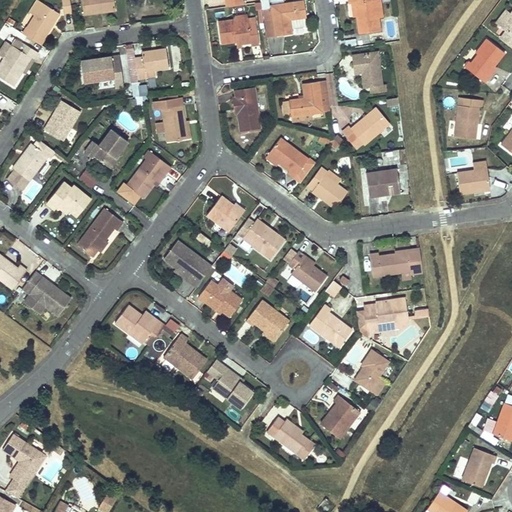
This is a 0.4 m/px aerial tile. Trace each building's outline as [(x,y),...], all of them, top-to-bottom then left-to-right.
[(59,0),(61,13),(69,13),(67,0),(59,0)] [(80,0),(83,16),(99,13),(99,12),(114,9),(112,0),(80,0)] [(260,0),(260,1),(261,8),(265,8),(269,7),(267,0),(260,0)] [(292,33),(291,27),(290,19),(306,17),(303,0),(302,0),(271,5),(271,7),(274,28),(275,34),(275,36),(292,33)] [(347,0),(348,3),(346,3),(348,16),(355,15),(358,32),(379,29),(378,16),(375,0),(347,0)] [(30,13),(33,15),(40,3),(38,1),(30,13)] [(33,15),(22,33),(39,44),(58,14),(40,3),(33,15)] [(265,8),(268,35),(275,34),(274,28),(271,7),(269,7),(265,8)] [(505,31),(500,37),(511,45),(511,8),(509,13),(499,26),(505,31)] [(494,22),(499,26),(509,13),(504,9),(494,22)] [(233,19),(233,22),(248,20),(248,17),(247,13),(232,15),(233,19)] [(252,44),(259,43),(255,16),(248,17),(248,20),(233,22),(233,19),(218,21),(221,41),(236,40),(236,43),(251,41),(252,44)] [(397,16),(383,17),(386,40),(400,38),(397,16)] [(290,19),(291,27),(307,24),(306,17),(290,19)] [(511,45),(500,37),(499,38),(511,48),(511,45)] [(486,83),(494,73),(492,71),(496,66),(505,54),(485,38),(474,53),(476,55),(470,63),(468,61),(463,67),(486,83)] [(10,46),(4,42),(0,48),(0,57),(2,59),(10,46)] [(2,59),(0,61),(0,77),(12,85),(29,58),(32,60),(36,53),(21,43),(16,50),(10,46),(2,59)] [(136,58),(138,78),(146,77),(145,71),(168,68),(166,49),(156,50),(156,52),(142,54),(142,57),(136,58)] [(362,75),(364,87),(370,86),(382,84),(380,69),(378,50),(351,54),(353,63),(360,63),(361,72),(365,71),(366,75),(362,75)] [(84,82),(96,80),(114,77),(115,87),(123,86),(118,56),(110,57),(101,59),(101,62),(98,63),(97,59),(80,62),(84,82)] [(353,63),(354,72),(361,72),(360,63),(353,63)] [(325,79),(317,81),(322,111),(329,110),(325,79)] [(290,116),(310,113),(322,111),(317,81),(301,83),(303,97),(287,100),(288,101),(281,102),(283,114),(289,114),(290,116)] [(382,84),(370,86),(371,92),(387,90),(386,83),(382,84)] [(236,109),(237,113),(239,131),(259,128),(254,87),(234,90),(235,97),(232,98),(234,109),(236,109)] [(457,97),(457,105),(453,137),(474,138),(477,107),(480,108),(481,99),(457,97)] [(166,141),(186,139),(184,122),(182,106),(180,106),(179,98),(152,101),(153,110),(161,109),(166,141)] [(62,141),(64,137),(69,128),(79,112),(60,101),(53,112),(56,114),(50,124),(47,123),(43,130),(62,141)] [(351,129),(365,144),(389,123),(375,107),(351,129)] [(53,112),(47,123),(50,124),(56,114),(53,112)] [(511,112),(511,114),(511,129),(501,145),(511,152),(511,112)] [(70,141),(76,132),(71,128),(65,137),(70,141)] [(93,141),(84,152),(91,157),(93,155),(109,167),(128,141),(112,129),(99,145),(93,141)] [(329,143),(334,147),(337,143),(332,138),(329,143)] [(30,143),(11,168),(13,169),(5,180),(13,185),(21,175),(28,181),(46,156),(48,158),(54,151),(37,139),(33,145),(30,143)] [(267,155),(267,156),(277,163),(288,172),(287,174),(293,178),(307,160),(279,139),(267,155)] [(144,198),(154,184),(163,172),(166,174),(171,167),(149,151),(144,158),(147,160),(128,186),(144,198)] [(277,163),(267,156),(265,159),(274,166),(277,163)] [(473,170),(486,168),(485,160),(472,162),(473,170)] [(83,168),(79,178),(92,185),(97,175),(83,168)] [(313,189),(311,192),(334,209),(347,193),(336,185),(324,175),(326,173),(320,168),(307,185),(313,189)] [(460,193),(476,191),(476,188),(489,186),(486,168),(473,170),(457,173),(460,193)] [(369,197),(377,196),(377,192),(399,189),(397,169),(366,174),(369,197)] [(326,173),(324,175),(336,185),(340,179),(328,170),(326,173)] [(163,172),(154,184),(157,186),(166,174),(163,172)] [(21,175),(13,185),(20,190),(28,181),(21,175)] [(24,196),(32,201),(41,185),(33,180),(24,196)] [(47,201),(55,208),(57,207),(59,203),(67,210),(76,217),(89,199),(72,186),(70,188),(62,182),(47,201)] [(206,214),(217,222),(229,231),(243,212),(233,205),(221,195),(206,214)] [(53,211),(55,208),(47,201),(45,204),(53,211)] [(59,203),(57,207),(65,213),(67,210),(59,203)] [(235,203),(233,205),(243,212),(244,210),(235,203)] [(76,246),(91,256),(97,249),(103,239),(112,228),(116,231),(122,222),(104,209),(76,246)] [(257,219),(255,221),(276,237),(277,234),(257,219)] [(276,237),(255,221),(242,237),(270,258),(284,240),(277,234),(276,237)] [(229,231),(217,222),(212,228),(224,237),(229,231)] [(103,239),(97,249),(100,251),(107,242),(103,239)] [(186,276),(184,279),(195,288),(211,267),(177,241),(163,259),(176,269),(186,276)] [(227,261),(231,256),(223,250),(219,255),(220,255),(227,261)] [(408,251),(395,253),(379,255),(378,253),(370,255),(373,276),(422,269),(419,250),(408,251)] [(310,264),(303,258),(305,255),(298,251),(289,263),(295,268),(291,273),(315,291),(326,276),(310,264)] [(2,259),(3,257),(0,254),(0,279),(12,289),(27,269),(19,264),(17,266),(7,259),(5,261),(2,259)] [(305,255),(303,258),(310,264),(312,261),(305,255)] [(176,269),(174,272),(184,279),(186,276),(176,269)] [(35,271),(22,287),(31,294),(43,303),(58,314),(71,297),(54,284),(51,287),(40,278),(42,276),(35,271)] [(54,284),(42,276),(40,278),(51,287),(54,284)] [(269,276),(266,282),(274,288),(278,283),(269,276)] [(332,280),(328,285),(335,290),(337,292),(341,286),(332,280)] [(198,297),(216,310),(217,308),(223,312),(230,317),(242,300),(230,290),(227,293),(211,281),(198,297)] [(265,283),(260,289),(268,296),(273,289),(265,283)] [(328,285),(325,291),(331,295),(335,290),(328,285)] [(372,331),(381,330),(380,323),(394,320),(409,318),(406,297),(376,302),(376,304),(364,306),(364,310),(367,328),(372,331)] [(255,322),(265,330),(276,338),(289,320),(287,319),(277,311),(261,300),(246,320),(253,325),(255,322)] [(323,305),(308,325),(338,347),(351,329),(328,313),(330,310),(323,305)] [(115,325),(128,334),(130,331),(144,342),(149,346),(159,332),(164,326),(147,315),(145,318),(142,316),(129,306),(115,325)] [(429,316),(428,308),(414,310),(414,318),(429,316)] [(367,328),(364,310),(357,311),(360,334),(368,338),(367,328)] [(380,323),(381,330),(395,328),(394,320),(380,323)] [(172,333),(164,326),(159,332),(167,339),(172,333)] [(276,338),(265,330),(263,333),(274,340),(276,338)] [(130,331),(128,334),(141,344),(144,342),(130,331)] [(192,354),(194,351),(184,343),(186,340),(180,335),(163,358),(192,379),(206,360),(198,354),(196,357),(192,354)] [(364,367),(355,379),(377,394),(386,382),(378,376),(389,361),(372,349),(361,365),(364,367)] [(214,361),(206,372),(217,381),(212,388),(240,409),(252,394),(239,384),(224,372),(226,370),(214,361)] [(226,370),(224,372),(239,384),(241,382),(226,370)] [(320,424),(339,438),(360,411),(338,395),(333,401),(337,404),(330,414),(328,413),(320,424)] [(497,422),(492,434),(511,441),(511,405),(504,403),(497,422)] [(336,404),(328,413),(330,414),(337,404),(336,404)] [(486,416),(483,428),(492,431),(495,419),(486,416)] [(266,432),(298,456),(304,447),(309,451),(314,445),(300,435),(296,431),(298,428),(287,419),(284,422),(277,417),(266,432)] [(34,462),(39,455),(13,438),(1,455),(17,466),(8,479),(26,491),(41,467),(34,462)] [(483,487),(492,462),(495,454),(476,446),(463,479),(483,487)] [(66,454),(56,447),(52,452),(62,459),(66,454)] [(304,447),(298,456),(303,460),(309,451),(304,447)] [(46,459),(39,455),(34,462),(41,467),(46,459)] [(439,489),(437,492),(450,500),(452,498),(439,489)] [(437,492),(427,507),(434,511),(465,511),(468,508),(452,498),(450,500),(437,492)] [(111,511),(117,501),(108,496),(99,511),(100,511),(111,511)] [(10,511),(13,508),(0,500),(0,511),(10,511)]
